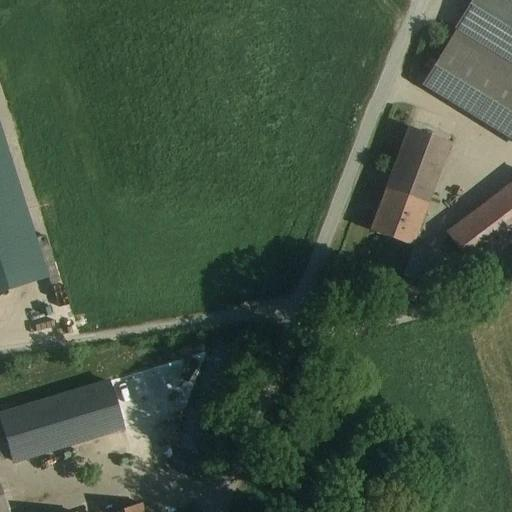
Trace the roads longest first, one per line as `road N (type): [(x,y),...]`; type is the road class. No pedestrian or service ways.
road 1 (unclassified): [(422,0),(295,308)]
road 2 (unclassified): [(0,352),(295,308)]
road 3 (unclassified): [(284,343),(511,288)]
road 4 (unclassified): [(284,343),(214,511)]
